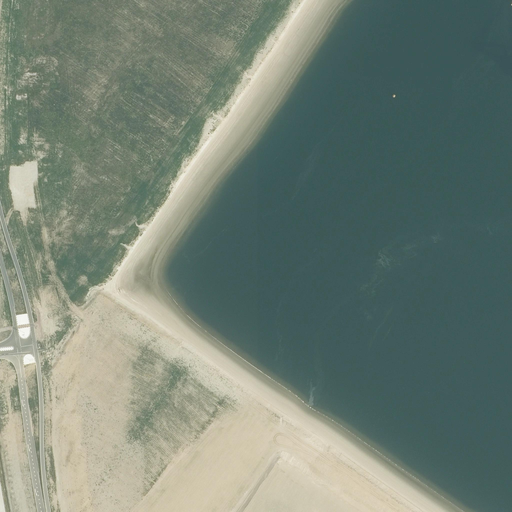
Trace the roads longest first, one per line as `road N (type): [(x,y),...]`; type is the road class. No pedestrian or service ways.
road 1 (unclassified): [(48,511),(35,344)]
road 2 (unclassified): [(19,350),(43,511)]
road 3 (unclassified): [(35,344),(0,210)]
road 4 (unclassified): [(0,391),(18,511)]
